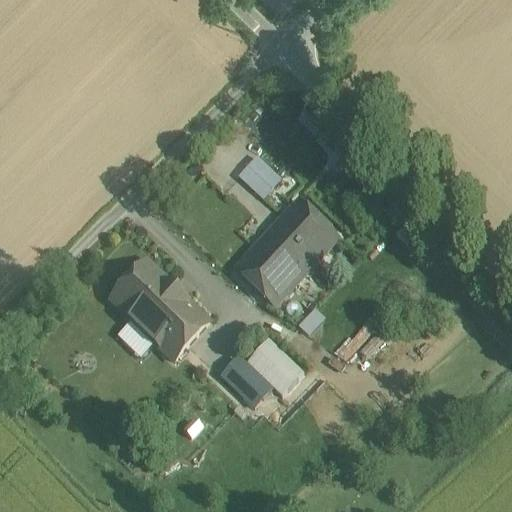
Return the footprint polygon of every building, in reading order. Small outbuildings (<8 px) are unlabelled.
[(241,174),(263,197),(282,179),(260,156),(241,174)] [(338,239),(299,202),(273,229),(312,266),(338,239)] [(273,229),(235,268),(274,305),(312,266),(273,229)] [(207,321),(147,264),(113,300),(173,357),(207,321)] [(198,353),(214,353),(214,333),(198,333),(198,353)] [(271,385),(238,355),(220,373),(253,404),(271,385)]
